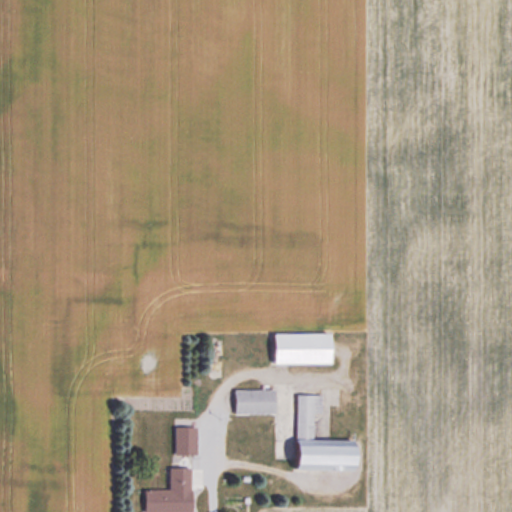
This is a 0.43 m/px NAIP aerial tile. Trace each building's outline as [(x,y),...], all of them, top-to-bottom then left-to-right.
[(270,363),(327,363),(327,333),(270,333),(270,363)] [(271,389),(231,389),(231,413),(271,413),(271,389)] [(349,470),(349,439),(310,438),(310,412),(319,413),(320,394),(293,394),(291,469),(349,470)] [(194,454),(194,426),(172,426),(172,454),(194,454)] [(188,511),(188,467),(166,467),(166,490),(141,490),(141,511),(188,511)]
